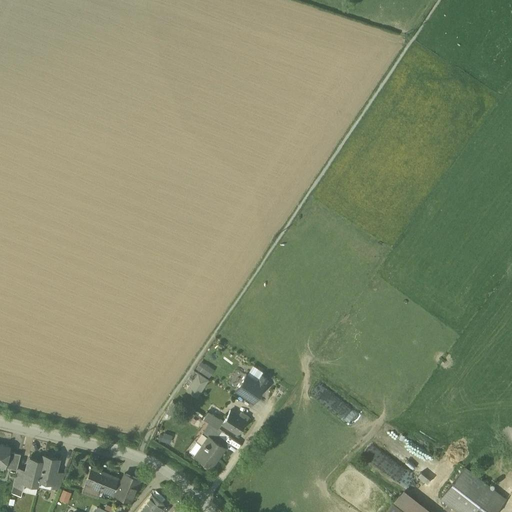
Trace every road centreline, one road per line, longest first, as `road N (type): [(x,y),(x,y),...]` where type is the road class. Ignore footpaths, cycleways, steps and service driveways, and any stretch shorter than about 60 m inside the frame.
road 1 (residential): [(201,506),(146,461),(0,422)]
road 2 (residential): [(281,389),(201,506)]
